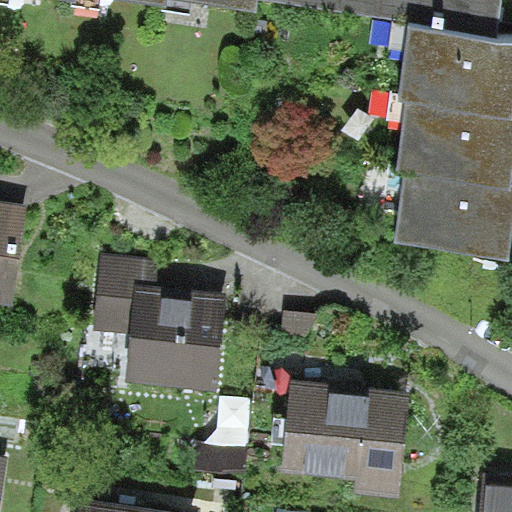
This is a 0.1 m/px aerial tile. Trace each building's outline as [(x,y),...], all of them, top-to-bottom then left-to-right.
[(508,0),(268,0),(407,17),(505,31),(508,0)] [(511,32),(505,31),(407,17),(399,89),(409,91),(399,161),(408,162),(398,229),(508,244),(511,216),(511,172),(508,172),(510,158),(511,145),(511,103),(509,103),(511,90),(511,83),(511,32)] [(0,289),(18,292),(33,199),(0,193),(0,289)] [(150,257),(95,254),(91,319),(120,321),(117,370),(207,375),(213,284),(148,280),(150,257)] [(398,386),(282,374),(272,464),(388,476),(398,386)] [(511,511),(511,465),(471,464),(469,511),(511,511)] [(185,511),(186,511),(72,496),(70,511),(185,511)]
